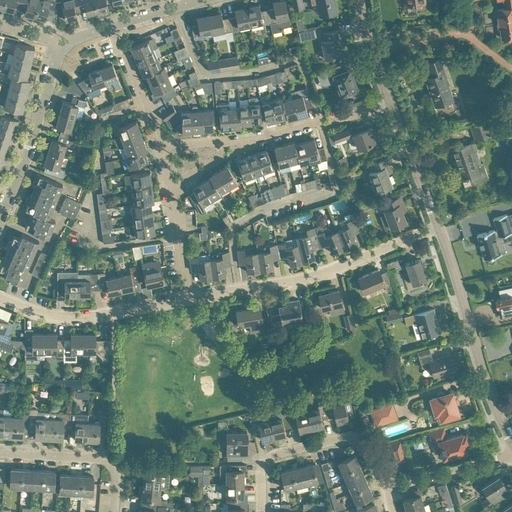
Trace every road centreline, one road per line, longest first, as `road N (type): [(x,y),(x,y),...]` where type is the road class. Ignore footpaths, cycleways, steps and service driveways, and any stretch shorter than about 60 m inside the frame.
road 1 (residential): [(321,118),(336,186),(230,225),(237,288)]
road 2 (unclassified): [(511,448),(489,412),(433,225)]
road 3 (residential): [(266,511),(267,456),(355,430),(366,433),(388,482)]
road 4 (residential): [(433,225),(341,266),(237,288)]
road 5 (residential): [(192,299),(85,317),(32,310),(0,295)]
road 6 (unclassified): [(0,217),(66,39)]
road 7 (residential): [(115,511),(115,467),(102,452),(0,450)]
road 8 (unclassified): [(433,225),(382,103)]
road 9 (residential): [(388,482),(511,457)]
road 10 (residential): [(163,141),(117,27)]
